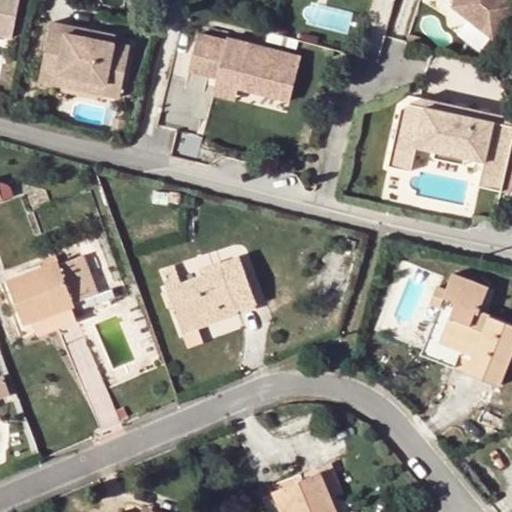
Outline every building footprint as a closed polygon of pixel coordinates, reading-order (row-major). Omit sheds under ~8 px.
[(0,0),(0,31),(17,35),(24,0),(0,0)] [(454,0),(452,3),(490,36),(511,9),(511,1),(510,0),(454,0)] [(117,93),(129,41),(114,38),(66,27),(68,18),(52,15),(39,65),(37,75),(52,78),(117,93)] [(114,38),(116,28),(68,18),(66,27),(114,38)] [(220,73),(218,83),(241,88),(240,92),(292,105),(301,60),(226,44),(226,47),(197,40),(189,77),(209,81),(211,72),(220,73)] [(211,72),(209,81),(218,83),(220,73),(211,72)] [(238,104),(240,92),(241,88),(218,83),(215,100),(238,104)] [(478,180),(502,186),(511,140),(511,123),(406,95),(393,142),(415,148),(482,166),(478,180)] [(415,148),(393,142),(386,166),(409,172),(415,148)] [(0,200),(15,197),(12,177),(0,179),(0,200)] [(476,191),(499,196),(502,186),(478,180),(476,191)] [(354,249),(357,240),(348,238),(346,247),(354,249)] [(181,280),(166,286),(182,333),(200,327),(257,306),(239,255),(220,261),(223,269),(205,274),(206,277),(183,286),(181,280)] [(34,319),(72,305),(71,302),(97,292),(84,256),(59,265),(58,262),(9,280),(24,323),(34,319)] [(205,274),(223,269),(220,261),(199,268),(200,274),(181,280),(183,286),(206,277),(205,274)] [(166,286),(181,280),(175,264),(160,269),(166,286)] [(475,346),(472,354),(466,370),(501,383),(511,351),(511,324),(478,312),(488,287),(453,274),(444,299),(455,304),(443,334),(475,346)] [(72,305),(34,319),(38,331),(77,318),(72,305)] [(207,338),(251,323),(247,312),(203,327),(207,338)] [(182,333),(185,339),(202,333),(200,327),(182,333)] [(472,354),(475,346),(443,334),(440,341),(472,354)] [(507,460),(511,458),(511,441),(503,444),(507,460)] [(318,467),(321,474),(330,495),(342,490),(331,462),(318,467)] [(336,511),(330,495),(321,474),(273,493),(272,492),(262,496),(268,511),(336,511)]
